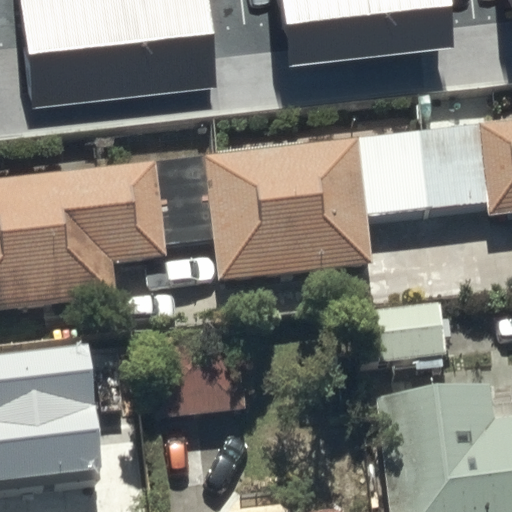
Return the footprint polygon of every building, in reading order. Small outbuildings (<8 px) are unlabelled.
[(18,0),(29,93),(210,72),(201,0),(18,0)] [(275,0),(279,37),(441,19),(438,0),(275,0)] [(511,140),(417,151),(426,229),(486,222),(488,235),(511,232),(511,140)] [(426,229),(417,151),(202,177),(211,257),(217,299),(370,282),(364,236),(426,229)] [(211,257),(202,177),(0,199),(0,328),(114,315),(111,283),(164,276),(162,263),(211,257)] [(357,382),(442,371),(436,319),(351,329),(357,382)] [(233,348),(140,355),(148,436),(241,427),(233,348)] [(0,372),(0,464),(29,461),(20,371),(0,372)] [(371,421),(382,511),(511,511),(511,439),(491,442),(487,407),(371,421)]
